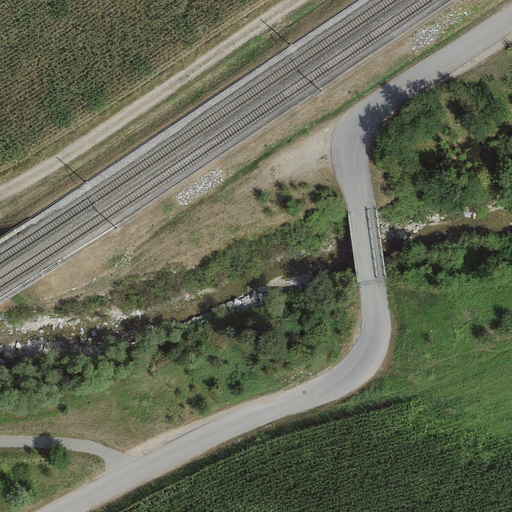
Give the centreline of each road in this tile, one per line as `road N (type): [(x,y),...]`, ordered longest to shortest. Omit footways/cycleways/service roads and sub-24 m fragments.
road 1 (unclassified): [(132,475),(343,379),(363,358),(371,334),(359,206)]
road 2 (track): [(302,0),(0,192)]
road 3 (unclassified): [(511,18),(360,122),(353,147),(359,206)]
road 4 (unclassified): [(0,442),(82,443),(132,475)]
